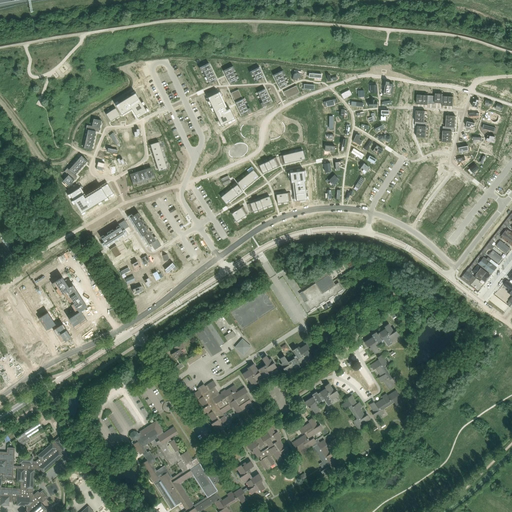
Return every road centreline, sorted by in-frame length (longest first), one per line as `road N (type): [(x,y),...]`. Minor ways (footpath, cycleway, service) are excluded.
road 1 (track): [(87,224),(247,157),(261,147),(272,114),(357,76),(470,91)]
road 2 (residential): [(195,151),(202,136),(164,62),(153,65),(155,76),(192,150)]
road 3 (residential): [(370,213),(297,212),(218,256)]
road 4 (unclassified): [(0,418),(137,329)]
road 5 (residential): [(132,321),(0,398)]
road 6 (unclassified): [(227,271),(299,233),(364,233)]
